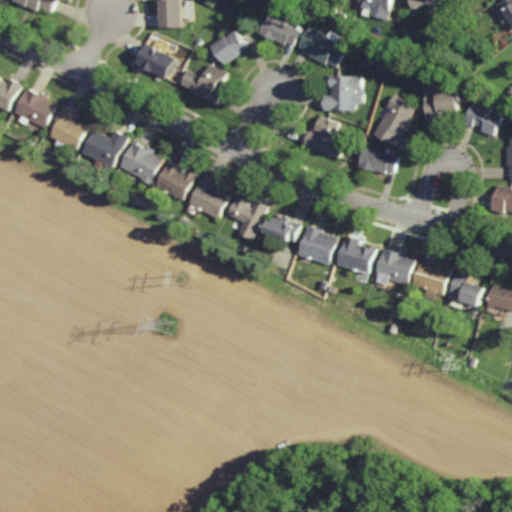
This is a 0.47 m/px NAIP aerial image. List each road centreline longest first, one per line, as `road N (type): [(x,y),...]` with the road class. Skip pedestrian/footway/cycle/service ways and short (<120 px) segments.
road 1 (residential): [(0,31),(273,174),(511,249)]
road 2 (residential): [(448,231),(464,175),(456,161),(435,163),(416,221)]
